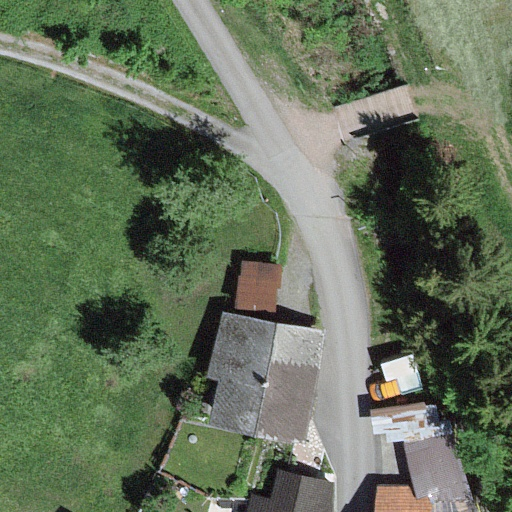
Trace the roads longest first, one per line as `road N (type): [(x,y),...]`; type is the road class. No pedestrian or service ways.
road 1 (residential): [(355,511),(359,459),(329,240),(311,196),(189,0)]
road 2 (track): [(277,145),(413,101),(430,103),(459,107),(495,138),(511,176)]
